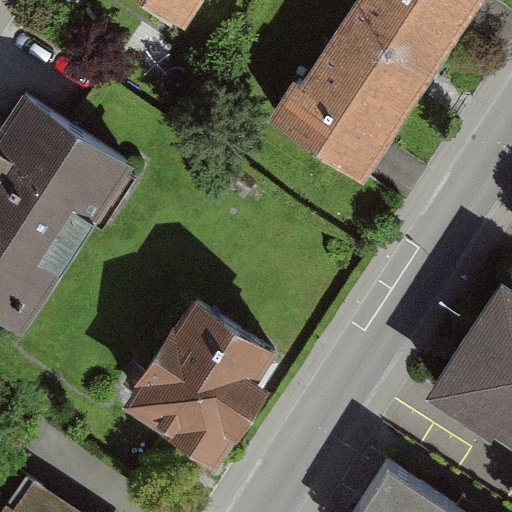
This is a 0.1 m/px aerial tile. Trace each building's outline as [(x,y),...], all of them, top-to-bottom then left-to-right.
[(194,0),(137,0),(177,26),(194,0)] [(359,174),(467,0),(333,0),(263,114),(359,174)] [(123,159),(15,88),(0,111),(0,316),(13,325),(123,159)] [(511,289),(487,273),(415,390),(511,450),(511,289)] [(272,346),(178,287),(107,399),(201,458),(272,346)] [(454,511),(378,465),(349,511),(454,511)]
